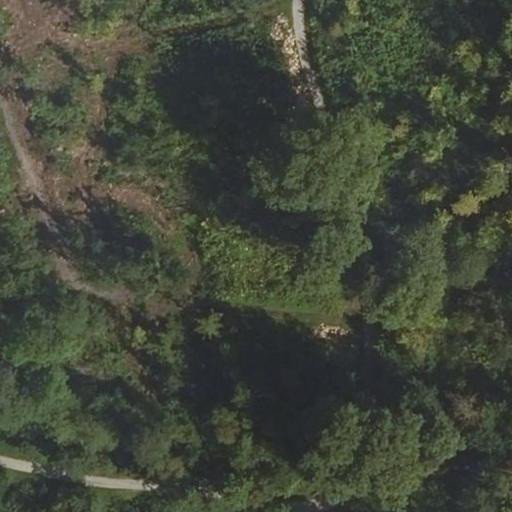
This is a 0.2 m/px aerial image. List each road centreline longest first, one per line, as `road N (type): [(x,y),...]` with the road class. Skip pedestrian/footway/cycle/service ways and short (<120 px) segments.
road 1 (track): [(304,511),(334,507),(354,491),(376,390),(360,211),(304,68),(299,0)]
road 2 (track): [(0,462),(150,494),(301,511)]
